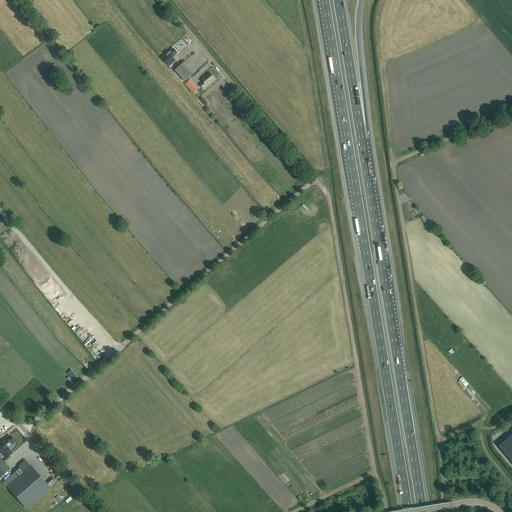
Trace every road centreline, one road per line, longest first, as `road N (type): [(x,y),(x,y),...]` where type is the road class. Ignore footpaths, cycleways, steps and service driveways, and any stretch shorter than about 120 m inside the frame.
road 1 (motorway): [(324,0),(408,511)]
road 2 (track): [(24,430),(314,179)]
road 3 (track): [(511,486),(443,479),(393,172)]
road 4 (motorway): [(422,511),(361,140)]
road 5 (track): [(386,511),(323,189)]
road 6 (unclassified): [(323,189),(162,0)]
road 7 (unknown): [(0,209),(111,355)]
road 8 (unclassified): [(98,511),(0,401)]
road 9 (motorway): [(361,140),(338,0)]
road 10 (motorway): [(361,140),(361,0)]
road 11 (unclassified): [(393,172),(392,162),(511,111)]
